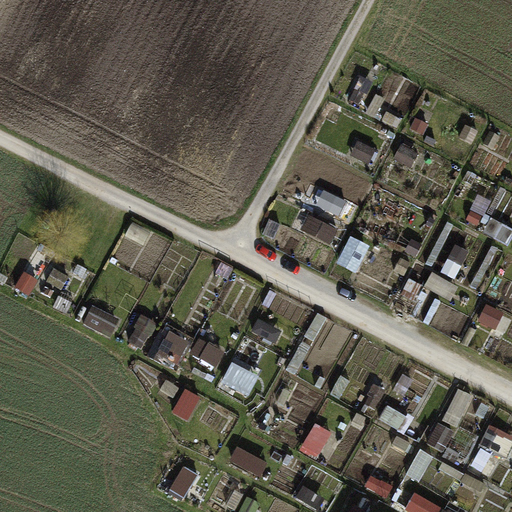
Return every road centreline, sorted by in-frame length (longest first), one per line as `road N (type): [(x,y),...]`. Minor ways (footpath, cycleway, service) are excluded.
road 1 (track): [(511,394),(235,247)]
road 2 (track): [(235,247),(369,0)]
road 3 (track): [(235,247),(0,134)]
